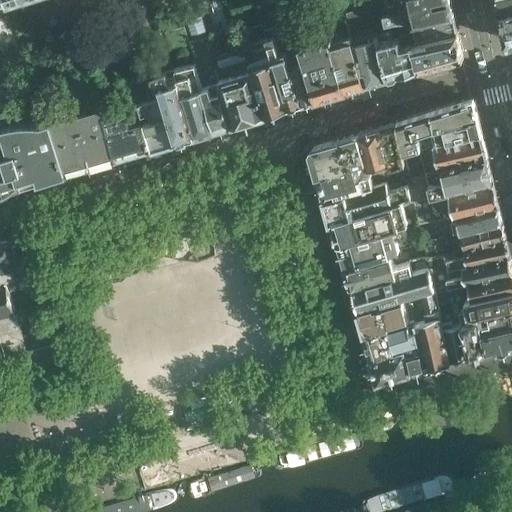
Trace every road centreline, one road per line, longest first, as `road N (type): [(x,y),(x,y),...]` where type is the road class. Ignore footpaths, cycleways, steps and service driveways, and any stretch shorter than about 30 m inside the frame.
road 1 (residential): [(511,361),(0,506)]
road 2 (residential): [(493,68),(0,217)]
